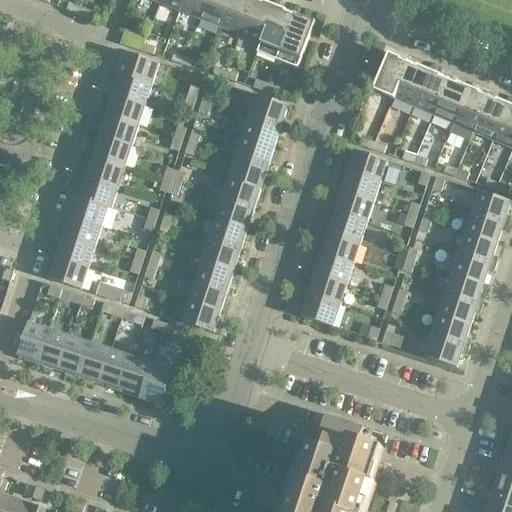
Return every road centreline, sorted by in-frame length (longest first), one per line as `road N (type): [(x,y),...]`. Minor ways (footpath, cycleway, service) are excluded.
road 1 (tertiary): [(256,353),(358,6)]
road 2 (residential): [(34,248),(99,43),(0,0)]
road 3 (tertiary): [(2,392),(164,447),(194,444),(217,430),(256,353)]
road 4 (residential): [(470,412),(256,353)]
road 5 (residential): [(511,75),(358,6)]
road 6 (residential): [(2,392),(34,248)]
road 7 (residential): [(470,412),(511,283)]
